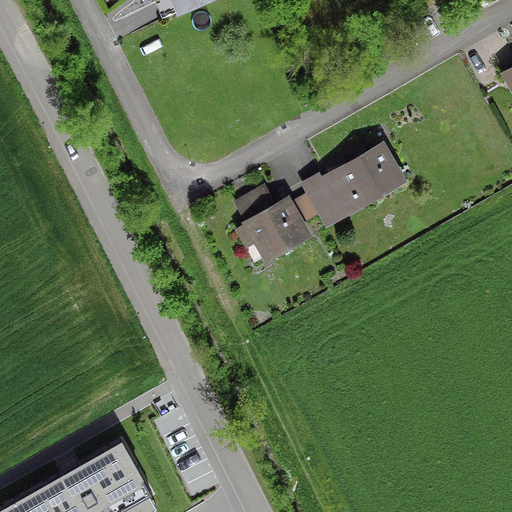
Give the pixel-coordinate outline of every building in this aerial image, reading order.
[(171,0),(177,12),(202,0),(171,0)] [(403,0),(412,16),(439,0),(403,0)] [(360,148),(350,154),(354,160),(319,180),(315,173),(302,181),(325,222),(343,211),(338,202),(351,194),(352,197),(355,195),(359,202),(399,179),(380,145),(364,154),(360,148)] [(305,233),(285,199),(269,208),(266,203),(270,200),(262,186),(234,202),(245,222),(235,228),(245,246),(255,240),(264,256),(305,233)] [(304,192),(291,199),(304,220),(316,214),(304,192)] [(119,511),(148,496),(120,446),(1,511),(119,511)]
